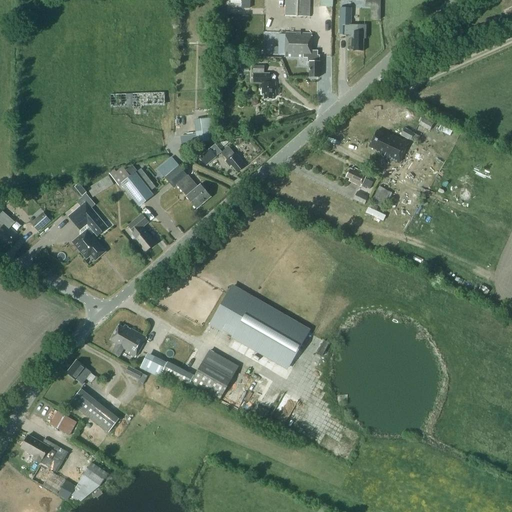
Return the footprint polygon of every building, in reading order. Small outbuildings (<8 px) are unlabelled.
[(285,0),(285,16),(309,17),(309,0),(285,0)] [(339,35),(351,35),(351,47),(354,47),(353,51),(364,51),(364,50),(363,50),(363,39),(366,39),(366,25),(351,25),(351,8),(340,8),(339,35)] [(285,33),(285,57),(308,58),(307,62),(309,62),(309,77),(320,77),(320,62),(319,62),(320,55),(317,55),(317,51),(311,51),(312,34),(285,33)] [(262,94),(264,94),(264,99),(273,99),(273,94),(275,94),(275,82),(269,82),(270,73),(254,73),(254,82),(262,82),(262,94)] [(434,123),(423,117),(418,125),(429,131),(434,123)] [(196,120),(197,135),(200,135),(201,143),(214,141),(211,118),(196,120)] [(414,134),(415,133),(404,128),(400,136),(410,141),(410,140),(416,143),(420,137),(414,134)] [(383,156),(399,163),(409,143),(392,135),(391,137),(377,131),(369,147),(384,154),(383,156)] [(226,160),(225,161),(230,167),(232,166),(237,172),(246,165),(235,153),(234,154),(228,147),(221,153),(226,160)] [(199,157),(206,165),(216,156),(210,148),(199,157)] [(178,166),(165,177),(174,188),(177,185),(183,192),(186,196),(197,209),(211,197),(205,190),(207,188),(203,184),(201,185),(200,184),(197,187),(193,184),(194,183),(178,166)] [(141,182),(147,178),(141,169),(130,177),(122,167),(111,176),(119,186),(122,184),(139,206),(152,195),(141,182)] [(350,179),(349,181),(361,186),(362,185),(370,189),(373,182),(365,178),(367,174),(355,169),(354,171),(350,169),(346,177),(350,179)] [(93,198),(114,185),(108,176),(87,189),(93,198)] [(392,193),(379,187),(370,202),(384,209),(392,193)] [(365,204),(368,197),(357,192),(354,199),(365,204)] [(80,206),(71,214),(83,227),(87,224),(97,236),(107,227),(91,208),(95,204),(86,194),(76,202),(80,206)] [(370,206),(367,213),(385,221),(388,213),(370,206)] [(0,234),(5,240),(6,239),(9,241),(16,233),(9,227),(11,226),(0,216),(0,215),(3,212),(0,210),(0,234)] [(50,221),(43,212),(31,223),(39,231),(50,221)] [(145,252),(155,243),(145,231),(142,227),(149,222),(142,214),(129,226),(138,237),(135,240),(145,252)] [(79,248),(81,251),(81,253),(83,255),(85,255),(86,257),(91,253),(96,258),(103,252),(87,232),(74,242),(76,244),(75,246),(77,248),(79,248)] [(223,330),(226,323),(236,329),(233,336),(287,367),(308,331),(232,287),(211,323),(223,330)] [(129,353),(135,357),(146,338),(124,325),(123,327),(119,325),(110,340),(117,344),(112,352),(119,356),(124,348),(130,351),(129,353)] [(210,350),(203,362),(195,377),(193,376),(191,380),(189,384),(218,400),(231,378),(238,366),(210,350)] [(86,368),(86,367),(77,360),(67,373),(76,380),(82,384),(91,372),(86,368)] [(191,380),(193,376),(167,363),(161,375),(187,389),(189,384),(191,380)] [(142,373),(128,366),(125,373),(139,380),(142,373)] [(71,402),(109,432),(119,419),(81,389),(71,402)] [(70,435),(77,422),(58,412),(51,424),(70,435)] [(57,472),(68,452),(44,439),(42,443),(28,435),(21,448),(34,455),(32,459),(40,463),(40,462),(47,466),(48,466),(57,472)] [(101,484),(108,473),(92,462),(85,472),(101,484)] [(67,500),(75,486),(40,466),(32,480),(67,500)]
